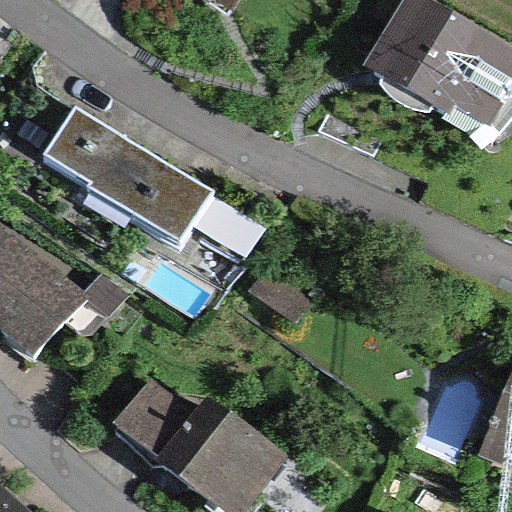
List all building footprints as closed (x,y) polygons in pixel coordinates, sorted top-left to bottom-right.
[(258,0),(219,0),(246,18),(258,0)] [(511,132),(511,55),(424,0),(418,0),(388,72),(500,143),(511,132)] [(213,195),(73,113),(45,161),(93,189),(89,195),(181,250),(213,195)] [(96,301),(0,221),(0,326),(44,363),(96,301)] [(257,511),(291,464),(210,408),(201,420),(154,387),(121,435),(232,511),(257,511)] [(511,391),(485,460),(511,470),(511,391)] [(0,511),(30,511),(0,485),(0,511)]
